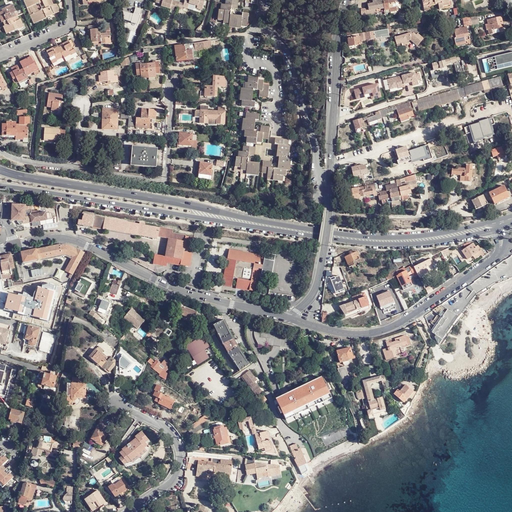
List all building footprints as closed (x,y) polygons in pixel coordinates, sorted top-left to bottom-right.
[(45,18),(37,0),(24,0),(23,1),(33,24),(45,19),(45,18)] [(37,0),(45,18),(57,13),(54,5),(52,5),(50,0),(37,0)] [(156,0),(156,2),(162,3),(161,5),(174,9),(176,5),(177,1),(173,0),(156,0)] [(185,0),(185,2),(184,6),(188,7),(189,2),(199,5),(197,8),(203,10),(206,0),(185,0)] [(238,0),(227,0),(227,4),(225,4),(223,4),(222,10),(220,10),(218,10),(217,19),(223,20),(229,20),(229,23),(241,25),(241,23),(247,24),(248,13),(242,12),(242,15),(241,18),(230,16),(230,14),(231,8),(237,9),(238,0)] [(389,10),(387,0),(382,0),(372,2),(373,4),(373,7),(375,7),(376,10),(376,13),(389,10)] [(387,0),(389,9),(395,8),(395,4),(394,0),(387,0)] [(15,11),(13,6),(7,9),(6,7),(1,9),(2,11),(0,11),(0,17),(2,21),(15,16),(13,12),(15,11)] [(126,6),(122,20),(139,24),(142,10),(126,6)] [(2,21),(4,25),(6,30),(10,28),(11,30),(17,28),(16,26),(21,23),(19,18),(18,19),(17,15),(15,16),(2,21)] [(472,26),(480,25),(478,17),(471,18),(472,26)] [(503,28),(501,17),(487,20),(488,25),(486,25),(487,31),(488,31),(489,35),(495,34),(494,30),(503,28)] [(106,34),(101,35),(102,45),(106,44),(107,47),(112,47),(111,34),(110,34),(110,32),(111,32),(110,25),(105,25),(106,34)] [(102,45),(101,35),(101,34),(99,34),(98,26),(89,27),(89,32),(91,31),(92,46),(102,45)] [(470,38),(467,28),(454,31),(456,39),(460,38),(460,41),(470,38)] [(389,37),(388,30),(374,32),(375,40),(377,40),(389,38),(389,37)] [(374,32),(373,33),(365,34),(366,41),(375,40),(374,32)] [(395,38),(397,45),(401,43),(402,46),(407,45),(407,43),(410,42),(409,41),(410,41),(417,46),(424,38),(417,33),(416,35),(414,33),(412,34),(411,33),(395,38)] [(456,36),(454,36),(456,47),(466,44),(465,41),(470,40),(470,38),(460,41),(460,38),(456,39),(456,36)] [(361,45),(360,39),(360,37),(348,39),(350,47),(361,45)] [(72,47),(69,40),(63,43),(64,45),(58,47),(63,56),(64,57),(70,53),(71,54),(76,51),(73,46),(72,47)] [(213,48),(211,41),(204,42),(205,49),(213,48)] [(204,42),(195,44),(196,51),(205,49),(204,42)] [(186,45),(175,46),(177,61),(193,59),(192,50),(189,50),(186,51),(186,49),(186,45)] [(53,47),(47,50),(51,57),(50,57),(54,64),(58,61),(57,59),(63,56),(58,47),(58,46),(54,49),(53,47)] [(487,59),(482,60),(486,74),(492,72),(491,70),(497,68),(497,69),(509,66),(510,67),(511,66),(511,52),(495,57),(496,65),(489,67),(487,59)] [(131,56),(120,60),(121,65),(131,64),(131,56)] [(34,63),(31,57),(20,63),(21,65),(27,76),(34,72),(34,71),(39,68),(36,62),(34,63)] [(495,57),(487,59),(489,67),(496,65),(495,57)] [(460,59),(460,58),(432,65),(434,72),(446,68),(446,66),(451,65),(450,64),(454,64),(457,77),(464,75),(463,67),(465,66),(463,58),(460,59)] [(148,65),(150,78),(157,77),(156,74),(160,74),(159,62),(153,63),(153,64),(148,65)] [(142,79),(150,78),(148,65),(143,66),(142,64),(136,65),(137,76),(142,76),(142,79)] [(13,72),(10,74),(15,84),(18,82),(19,85),(29,80),(27,76),(21,65),(17,67),(12,70),(13,72)] [(103,71),(104,75),(104,82),(108,81),(108,83),(118,82),(118,75),(114,76),(114,70),(103,71)] [(403,76),(404,84),(413,82),(413,86),(418,85),(417,81),(421,80),(420,73),(416,74),(416,73),(403,76)] [(503,85),(500,75),(487,79),(490,89),(503,85)] [(218,85),(217,86),(223,86),(223,80),(225,80),(225,79),(225,76),(213,76),(213,85),(218,85)] [(263,83),(264,80),(258,79),(258,77),(248,76),(247,81),(247,82),(247,88),(244,87),(243,87),(242,100),(244,100),(243,105),(255,107),(255,100),(252,100),(253,89),(259,90),(258,96),(262,96),(262,93),(268,94),(269,84),(263,83)] [(399,89),(405,87),(404,84),(403,76),(388,80),(390,89),(398,87),(399,89)] [(490,89),(487,79),(477,82),(475,83),(464,86),(467,96),(490,89)] [(380,91),(378,84),(353,91),(355,100),(361,99),(361,97),(363,96),(371,94),(380,91)] [(218,97),(217,86),(218,85),(213,85),(205,85),(205,90),(207,90),(207,96),(218,97)] [(503,88),(503,85),(490,89),(467,96),(468,99),(503,88)] [(467,96),(464,86),(457,88),(460,98),(467,96)] [(453,100),(460,98),(457,88),(451,90),(453,100)] [(447,101),(453,100),(451,90),(444,92),(447,101)] [(380,91),(371,94),(373,100),(382,97),(380,91)] [(447,101),(444,92),(438,94),(441,103),(447,101)] [(52,107),(59,108),(60,102),(62,103),(64,95),(50,93),(47,106),(52,107)] [(441,103),(438,94),(431,96),(434,105),(441,103)] [(426,98),(428,107),(434,105),(431,96),(426,98)] [(460,101),(460,98),(453,100),(447,101),(441,103),(434,105),(428,107),(423,108),(424,111),(460,101)] [(415,117),(411,102),(396,106),(397,110),(399,118),(408,116),(409,118),(415,117)] [(225,125),(226,107),(219,107),(218,111),(201,110),(200,123),(208,124),(209,118),(217,119),(217,124),(225,125)] [(119,109),(105,109),(105,119),(116,119),(119,119),(119,109)] [(151,119),(156,119),(156,110),(142,109),(142,119),(151,119)] [(382,118),(380,112),(366,118),(363,118),(363,122),(367,121),(368,124),(377,121),(382,119),(382,118)] [(258,114),(248,113),(247,119),(244,118),(243,131),(244,131),(247,131),(246,137),(245,139),(249,139),(249,143),(245,143),(244,146),(244,152),(241,152),(237,151),(237,157),(235,157),(234,167),(240,167),(246,168),(245,171),(245,172),(251,172),(258,173),(262,139),(262,137),(268,137),(269,127),(260,126),(259,132),(253,131),(254,121),(258,121),(258,114)] [(16,136),(15,139),(24,139),(23,142),(27,143),(29,124),(30,124),(31,116),(20,116),(20,124),(17,124),(16,136)] [(494,133),(492,127),(491,127),(490,125),(492,124),(495,124),(493,117),(479,121),(479,122),(464,127),(466,133),(472,131),(472,134),(471,134),(473,140),(484,137),(483,136),(494,133)] [(151,119),(142,119),(137,118),(137,128),(151,128),(151,119)] [(363,122),(363,118),(353,121),(354,123),(355,130),(365,128),(363,122)] [(105,119),(103,119),(103,129),(116,129),(116,119),(105,119)] [(17,124),(17,122),(7,122),(7,124),(3,124),(2,135),(16,136),(17,124)] [(64,135),(64,130),(45,128),(44,138),(58,139),(59,135),(64,135)] [(284,145),(285,139),(286,131),(280,130),(279,138),(275,138),(272,156),(278,157),(277,168),(270,167),(271,161),(262,160),(261,171),(267,172),(267,174),(266,178),(272,178),(272,180),(281,181),(283,175),(283,169),(286,170),(287,170),(288,157),(285,156),(287,145),(284,145)] [(192,149),(193,134),(180,133),(179,148),(192,149)] [(510,155),(507,146),(496,149),(499,160),(505,158),(505,156),(510,155)] [(407,147),(396,151),(398,155),(400,160),(410,157),(407,147)] [(157,166),(158,150),(133,148),(132,164),(157,166)] [(199,174),(211,176),(213,164),(201,163),(200,169),(199,174)] [(466,178),(466,182),(471,183),(473,166),(464,164),(463,169),(453,168),(452,175),(465,177),(465,178),(466,178)] [(368,174),(365,166),(360,167),(360,166),(352,168),(354,177),(368,174)] [(408,177),(407,177),(409,183),(417,180),(415,175),(415,174),(408,177)] [(409,183),(407,177),(396,181),(396,182),(398,189),(399,189),(410,186),(409,183)] [(385,186),(386,191),(387,192),(389,192),(398,189),(396,182),(385,186)] [(358,188),(358,189),(360,198),(373,195),(374,197),(377,196),(377,195),(377,193),(375,185),(371,185),(371,186),(358,188)] [(509,197),(504,185),(489,193),(494,204),(509,197)] [(412,193),(410,186),(399,189),(401,196),(402,196),(403,200),(407,199),(407,195),(412,193)] [(347,190),(350,200),(360,198),(358,189),(347,190)] [(398,189),(389,192),(391,199),(401,196),(399,189),(398,189)] [(386,191),(380,193),(380,194),(381,196),(378,196),(380,202),(382,202),(383,205),(388,204),(387,200),(391,199),(389,192),(387,192),(386,191)] [(483,195),(480,196),(478,197),(472,200),(476,209),(479,209),(485,206),(485,205),(488,204),(483,195)] [(20,204),(13,203),(12,220),(15,220),(18,220),(23,220),(25,221),(25,217),(25,209),(28,209),(29,204),(26,204),(26,206),(20,205),(20,204)] [(31,217),(25,217),(25,221),(23,220),(23,222),(24,223),(33,221),(54,218),(53,213),(46,211),(39,213),(39,210),(32,209),(30,214),(31,217)] [(92,227),(94,216),(84,214),(84,216),(83,216),(82,220),(79,220),(78,224),(92,227)] [(168,266),(168,263),(169,260),(173,260),(172,264),(190,267),(192,254),(184,252),(184,249),(193,251),(195,238),(177,235),(176,238),(172,237),(173,234),(173,230),(146,225),(140,224),(105,218),(103,229),(158,239),(158,237),(167,239),(170,239),(167,257),(165,256),(153,254),(152,263),(168,266)] [(478,251),(475,247),(473,243),(462,251),(468,259),(479,252),(478,251)] [(73,275),(85,252),(77,248),(76,249),(74,248),(71,247),(68,246),(65,245),(60,245),(60,244),(40,249),(22,252),(24,263),(63,255),(65,255),(68,256),(71,257),(65,270),(73,275)] [(489,253),(484,246),(480,249),(480,250),(478,251),(479,252),(481,255),(483,257),(489,253)] [(354,262),(360,260),(357,252),(345,257),(346,260),(349,268),(355,265),(354,262)] [(0,256),(0,257),(1,264),(1,267),(2,271),(3,279),(5,279),(6,279),(10,278),(10,277),(9,272),(15,270),(11,254),(5,255),(0,256)] [(263,269),(264,260),(229,254),(222,290),(231,291),(233,283),(237,283),(235,292),(258,296),(262,274),(253,272),(254,268),(263,269)] [(431,263),(423,268),(426,274),(434,270),(431,263)] [(421,264),(415,267),(416,270),(419,277),(420,277),(426,274),(423,268),(421,264)] [(414,267),(411,269),(415,278),(419,277),(416,270),(415,267),(414,267)] [(426,274),(420,277),(421,280),(436,272),(434,270),(426,274)] [(406,271),(398,275),(398,276),(397,276),(402,287),(406,285),(408,288),(413,286),(406,271)] [(397,272),(396,272),(386,278),(387,282),(388,281),(390,280),(397,276),(398,276),(398,275),(397,272)] [(343,292),(339,276),(330,278),(334,294),(343,292)] [(85,295),(92,283),(82,277),(75,289),(85,295)] [(117,295),(119,286),(112,283),(109,292),(116,294),(117,295)] [(389,286),(388,286),(380,290),(379,290),(383,297),(392,293),(389,286)] [(41,289),(39,298),(49,300),(51,291),(48,290),(44,289),(41,288),(41,289)] [(114,302),(116,294),(109,292),(107,299),(114,302)] [(369,304),(365,293),(353,298),(354,302),(357,310),(363,309),(362,307),(369,304)] [(354,302),(340,307),(345,316),(348,314),(348,313),(357,309),(354,302)] [(197,320),(199,316),(198,315),(197,312),(185,307),(184,308),(181,307),(180,308),(179,311),(178,312),(182,314),(182,315),(197,321),(197,320)] [(132,308),(125,316),(139,328),(146,319),(132,308)] [(439,312),(438,314),(442,317),(447,311),(444,309),(441,313),(439,312)] [(455,316),(447,310),(447,311),(442,317),(438,314),(431,323),(435,326),(432,331),(436,334),(441,339),(445,334),(443,332),(455,316)] [(223,344),(232,339),(223,320),(217,324),(214,325),(215,326),(223,344)] [(2,323),(0,322),(0,347),(4,348),(9,329),(3,327),(3,326),(3,325),(4,325),(3,325),(3,324),(2,324),(2,323)] [(35,346),(39,329),(29,326),(25,340),(29,341),(28,344),(30,345),(32,346),(35,346)] [(260,332),(255,331),(255,336),(257,341),(260,346),(266,347),(267,339),(260,338),(260,332)] [(197,365),(210,358),(205,350),(210,347),(203,336),(186,346),(197,365)] [(396,339),(396,341),(400,340),(401,345),(407,344),(405,336),(396,339)] [(229,353),(237,347),(232,339),(223,344),(229,353)] [(98,344),(107,352),(111,348),(101,340),(98,344)] [(401,345),(400,340),(396,341),(387,344),(392,358),(397,357),(394,348),(401,345)] [(229,353),(240,371),(249,365),(237,347),(229,353)] [(109,372),(115,366),(116,360),(113,359),(112,357),(107,362),(105,360),(107,358),(96,348),(88,357),(95,363),(97,364),(105,371),(106,369),(109,372)] [(349,358),(354,357),(351,348),(338,351),(340,360),(349,358)] [(119,363),(116,362),(116,373),(120,373),(120,371),(127,371),(127,368),(129,369),(133,364),(125,356),(124,357),(123,357),(119,359),(119,363)] [(167,364),(169,362),(164,358),(160,363),(156,360),(155,362),(150,359),(147,363),(151,366),(150,368),(155,372),(159,375),(163,371),(165,373),(167,371),(169,368),(167,364)] [(346,366),(339,368),(338,369),(340,374),(346,372),(349,371),(346,366)] [(257,382),(250,371),(247,373),(246,370),(242,373),(250,387),(256,398),(262,394),(255,383),(257,382)] [(169,372),(167,371),(165,373),(163,371),(159,375),(159,376),(165,380),(169,372)] [(56,377),(45,373),(42,385),(44,385),(53,388),(56,377)] [(305,386),(299,390),(309,410),(332,398),(327,389),(329,388),(327,383),(325,384),(321,378),(315,381),(315,383),(306,388),(305,386)] [(85,398),(86,384),(72,383),(72,384),(68,384),(68,389),(68,396),(71,396),(72,398),(73,400),(74,400),(76,400),(77,403),(79,401),(81,400),(81,398),(85,398)] [(157,385),(155,390),(157,391),(154,396),(156,397),(155,401),(159,403),(171,409),(172,408),(175,410),(178,402),(163,395),(163,394),(162,394),(162,393),(164,388),(157,385)] [(413,392),(406,385),(400,392),(398,390),(394,395),(404,403),(413,392)] [(366,389),(372,410),(385,407),(382,398),(375,400),(371,388),(366,389)] [(309,410),(299,390),(292,393),(293,395),(283,399),(283,398),(276,401),(279,408),(277,409),(279,413),(281,412),(282,414),(286,421),(309,410)] [(21,424),(24,412),(12,409),(9,419),(13,421),(13,422),(21,424)] [(194,428),(201,424),(209,419),(208,418),(204,415),(201,417),(191,424),(194,428)] [(254,435),(255,435),(254,429),(252,429),(250,418),(237,421),(239,428),(251,430),(252,433),(254,435)] [(135,424),(133,423),(128,430),(130,431),(136,435),(138,436),(139,436),(140,435),(140,433),(140,432),(138,431),(140,428),(135,424)] [(194,428),(189,432),(192,435),(204,428),(201,424),(194,428)] [(95,433),(92,439),(96,442),(96,443),(100,445),(102,445),(105,441),(104,440),(107,436),(101,432),(102,430),(96,426),(93,431),(95,433)] [(228,437),(226,428),(224,428),(223,426),(210,429),(210,431),(209,431),(211,439),(212,440),(214,439),(216,445),(218,444),(218,446),(220,446),(221,447),(231,445),(229,437),(228,437)] [(270,447),(266,432),(255,435),(254,435),(258,451),(264,449),(264,451),(269,449),(269,448),(270,447)] [(50,440),(50,438),(41,436),(40,441),(41,441),(38,450),(33,448),(31,455),(36,456),(37,454),(41,456),(43,450),(47,451),(49,446),(51,446),(52,441),(50,440)] [(134,445),(128,440),(118,454),(122,457),(123,457),(127,460),(130,457),(131,457),(132,457),(134,456),(136,454),(136,452),(137,450),(132,447),(134,445)] [(291,443),(287,445),(297,466),(305,461),(298,447),(294,448),(291,443)] [(0,454),(3,458),(5,456),(8,453),(5,449),(1,452),(0,453),(0,454)] [(0,450),(0,481),(4,486),(13,478),(10,474),(7,476),(4,472),(6,470),(3,465),(8,460),(5,456),(3,458),(0,454),(0,453),(1,452),(0,450)] [(220,465),(232,467),(232,465),(233,459),(221,457),(221,462),(220,465)] [(231,475),(232,467),(220,465),(218,464),(198,461),(197,465),(194,464),(193,468),(196,469),(207,471),(231,475)] [(254,463),(245,465),(247,475),(256,473),(254,463)] [(279,465),(254,463),(256,473),(257,477),(263,476),(262,470),(267,469),(268,475),(268,476),(281,473),(279,465)] [(232,467),(231,475),(230,478),(237,479),(239,466),(232,465),(232,467)] [(10,474),(12,472),(13,471),(10,467),(6,470),(4,472),(7,476),(10,474)] [(207,471),(196,469),(195,476),(206,477),(207,471)] [(53,487),(55,481),(50,479),(50,480),(41,478),(40,481),(41,484),(53,487)] [(127,489),(121,481),(114,485),(113,484),(108,487),(115,497),(127,489)] [(36,490),(37,486),(29,483),(25,483),(24,483),(23,484),(22,486),(23,487),(21,495),(26,497),(26,498),(27,499),(29,500),(30,500),(32,500),(33,499),(35,490),(36,490)] [(197,485),(196,494),(203,495),(204,486),(197,485)] [(84,499),(89,506),(91,505),(94,511),(103,504),(101,501),(102,500),(96,491),(84,499)]
